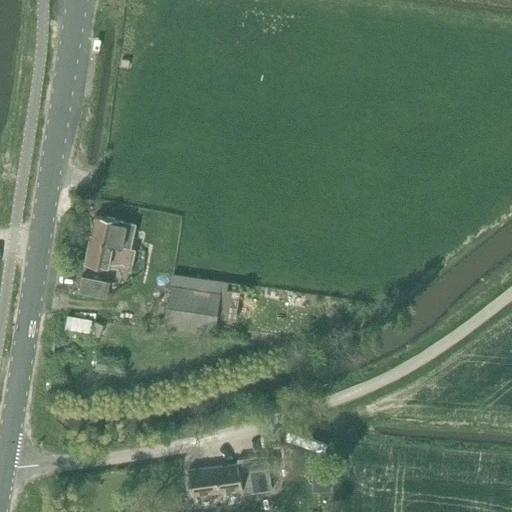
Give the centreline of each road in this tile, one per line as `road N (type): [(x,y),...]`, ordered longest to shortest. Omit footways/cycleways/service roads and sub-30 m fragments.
road 1 (unclassified): [(4,465),(156,451),(316,407),(410,367),(511,293)]
road 2 (primary): [(4,465),(78,0)]
